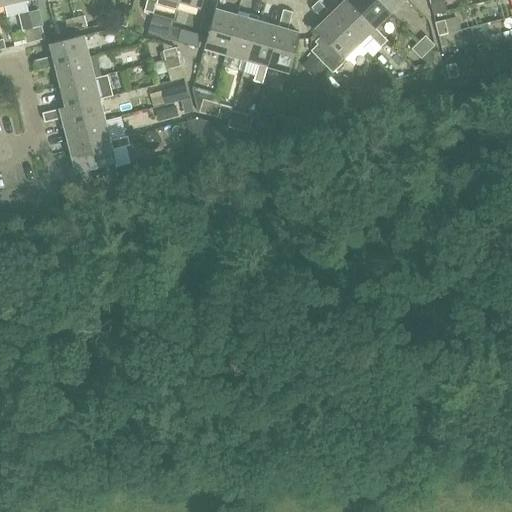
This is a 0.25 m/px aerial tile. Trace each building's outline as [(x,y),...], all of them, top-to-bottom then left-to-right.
[(146,0),(144,11),(153,13),(156,3),(156,0),(146,0)] [(177,9),(179,1),(179,0),(156,0),(156,3),(177,9)] [(347,0),(346,0),(332,15),(358,42),(367,33),(380,47),(387,41),(374,27),(347,0)] [(347,0),(374,27),(389,12),(377,0),(347,0)] [(377,0),(389,12),(401,0),(377,0)] [(429,0),(433,14),(446,11),(443,0),(429,0)] [(328,10),(318,1),(312,8),(321,17),(328,10)] [(225,53),(236,16),(215,10),(204,47),(225,53)] [(283,10),(280,23),(289,25),(293,12),(283,10)] [(126,27),(129,17),(116,13),(113,24),(126,27)] [(248,20),(236,16),(225,53),(247,59),(257,22),(259,16),(250,14),(248,20)] [(83,15),(74,18),(77,30),(86,28),(83,15)] [(153,15),(148,33),(159,35),(168,38),(172,26),(173,20),(153,15)] [(358,42),(332,15),(315,30),(323,39),(311,51),(332,73),(346,60),(343,57),(358,42)] [(65,20),(68,33),(77,30),(74,18),(65,20)] [(438,36),(448,33),(445,20),(435,23),(438,36)] [(278,28),(257,22),(247,59),(259,62),(253,81),(263,84),(268,65),(278,28)] [(42,26),(33,28),(36,41),(45,39),(42,26)] [(181,28),(172,26),(168,38),(178,40),(181,28)] [(33,28),(23,30),(27,43),(36,41),(33,28)] [(300,34),(278,28),(268,65),(289,71),(300,34)] [(36,70),(55,66),(87,57),(82,35),(50,44),(53,56),(33,61),(36,70)] [(425,35),(418,42),(428,51),(434,45),(425,35)] [(428,51),(418,42),(411,49),(421,58),(428,51)] [(179,57),(177,47),(163,51),(165,60),(179,57)] [(313,54),(302,65),(314,78),(325,68),(313,54)] [(93,78),(87,57),(55,66),(60,86),(93,78)] [(168,70),(181,66),(179,57),(165,60),(168,70)] [(458,76),(457,72),(455,63),(446,66),(449,79),(458,76)] [(101,76),(93,78),(60,86),(65,106),(98,99),(113,95),(107,75),(101,76)] [(186,85),(163,91),(166,104),(180,101),(190,99),(186,85)] [(98,99),(65,106),(61,108),(61,109),(42,113),(45,123),(63,118),(66,130),(103,120),(98,99)] [(183,114),(191,112),(193,111),(190,99),(180,101),(183,114)] [(199,113),(208,115),(211,102),(202,100),(199,113)] [(232,108),(211,102),(208,115),(229,121),(232,108)] [(232,111),(228,127),(249,132),(253,117),(232,111)] [(66,130),(72,151),(109,142),(108,140),(103,120),(66,130)] [(72,151),(76,173),(114,163),(111,150),(130,145),(127,136),(108,140),(109,142),(72,151)]
